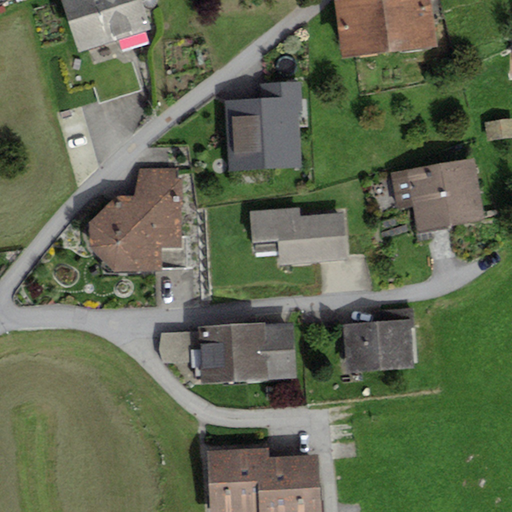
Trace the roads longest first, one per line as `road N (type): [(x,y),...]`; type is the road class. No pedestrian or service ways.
road 1 (residential): [(0,297),(99,179),(321,0)]
road 2 (residential): [(0,314),(117,320),(188,400),(217,416),(323,416)]
